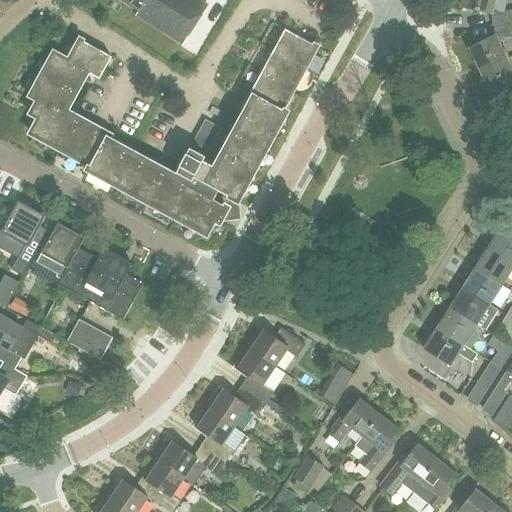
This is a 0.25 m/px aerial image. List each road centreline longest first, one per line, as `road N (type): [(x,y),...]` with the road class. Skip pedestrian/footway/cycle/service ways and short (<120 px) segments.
road 1 (residential): [(511,471),(368,362),(486,164)]
road 2 (unclassified): [(221,280),(253,250),(332,93),(358,73),(394,7)]
road 3 (residential): [(35,471),(159,396),(209,322),(221,280)]
road 4 (residential): [(0,157),(221,280)]
road 5 (unclassified): [(486,164),(394,7)]
